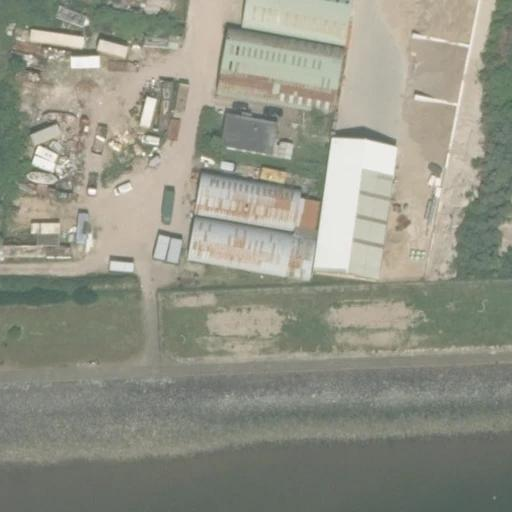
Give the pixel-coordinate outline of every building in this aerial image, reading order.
[(235,0),(231,27),(342,47),(351,0),(235,0)] [(346,50),(223,29),(212,93),(335,114),(346,50)] [(271,125),(217,115),(211,146),(265,156),(271,125)] [(286,147),(272,144),(268,159),(283,162),(286,147)] [(392,173),(327,165),(313,276),(378,284),(392,173)] [(296,192),(194,175),(187,214),(288,233),(294,201),(296,192)] [(125,198),(147,185),(142,176),(120,190),(125,198)] [(291,236),(186,218),(179,259),(305,281),(313,235),(310,235),(315,205),(294,201),(288,233),(292,233),(291,236)]
